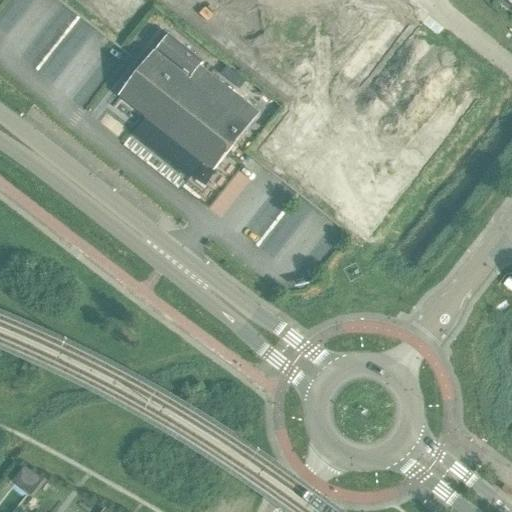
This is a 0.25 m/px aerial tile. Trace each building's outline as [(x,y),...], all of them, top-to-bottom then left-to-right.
[(372,0),(327,0),(320,9),(351,34),(376,3),(372,0)] [(299,30),(277,12),(267,25),(277,32),(256,59),(271,70),(268,74),(282,86),(285,81),(300,93),(322,66),(290,41),(299,30)] [(202,162),(214,171),(259,114),(198,67),(202,62),(169,36),(155,54),(154,53),(119,97),(145,117),(145,118),(146,117),(202,161),(201,162),(201,163),(202,162)] [(460,74),(427,48),(412,67),(405,62),(395,76),(414,91),(416,88),(437,104),(460,74)] [(377,98),(354,128),(398,162),(421,132),(377,98)] [(271,140),(264,149),(327,199),(351,169),(304,132),(288,153),(271,140)]
